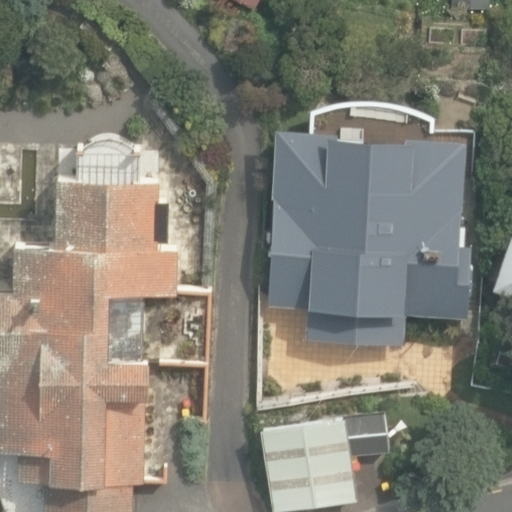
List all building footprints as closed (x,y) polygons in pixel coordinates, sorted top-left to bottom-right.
[(339,126),(276,122),(264,305),(304,307),(302,337),(404,345),(406,314),(468,318),(474,239),(463,238),(470,132),(404,128),(403,138),(338,134),(339,126)] [(133,511),(134,478),(148,478),(150,355),(109,354),(110,288),(179,289),(180,241),(161,241),(162,234),(171,234),(172,193),(161,193),(162,174),(60,173),(59,239),(17,238),(16,285),(0,284),(0,444),(24,445),(24,475),(50,475),(49,511),(133,511)] [(511,228),(491,293),(511,299),(511,228)] [(387,407),(353,412),(357,446),(392,441),(387,407)] [(265,423),(277,503),(357,492),(344,412),(265,423)]
